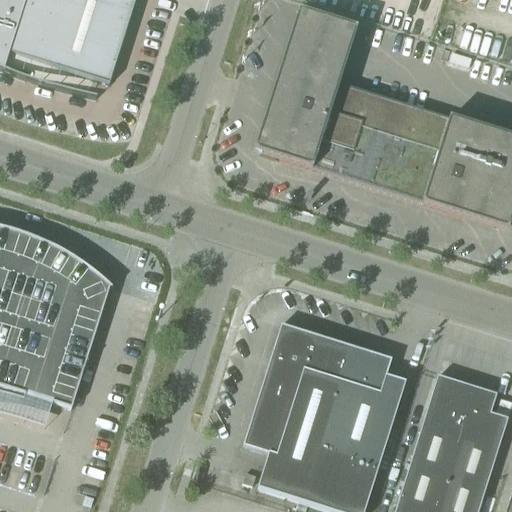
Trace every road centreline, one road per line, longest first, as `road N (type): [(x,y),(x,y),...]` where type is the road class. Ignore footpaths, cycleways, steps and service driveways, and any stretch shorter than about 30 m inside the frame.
road 1 (unclassified): [(511,322),(235,236)]
road 2 (unclassified): [(147,511),(235,236)]
road 3 (residential): [(158,212),(223,0)]
road 4 (unclassified): [(158,212),(0,161)]
